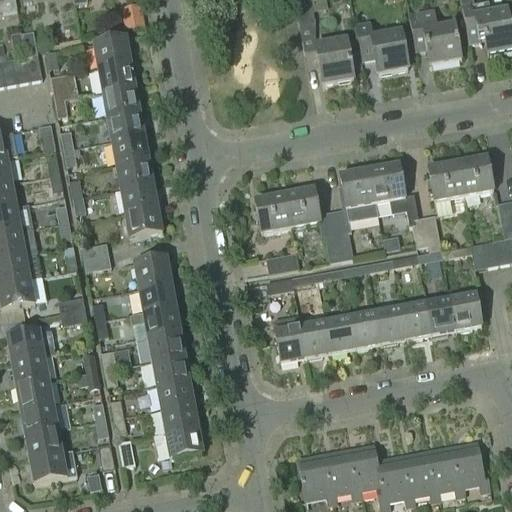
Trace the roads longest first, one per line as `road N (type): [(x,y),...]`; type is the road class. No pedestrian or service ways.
road 1 (residential): [(197,161),(511,102)]
road 2 (residential): [(511,409),(505,375),(243,419)]
road 3 (residential): [(243,419),(197,161)]
road 4 (residential): [(197,161),(167,0)]
